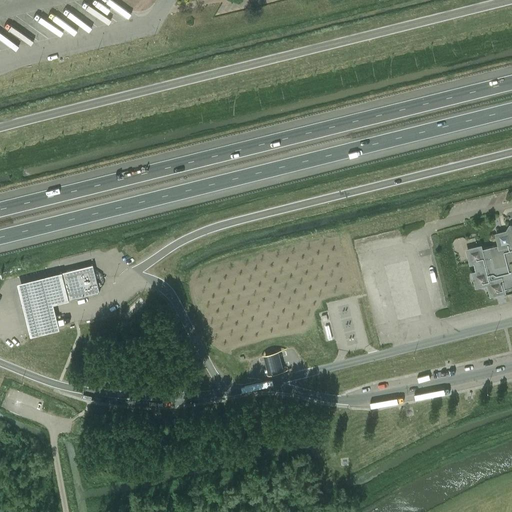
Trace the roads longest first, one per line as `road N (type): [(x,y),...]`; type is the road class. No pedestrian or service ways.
road 1 (motorway): [(511,83),(0,210)]
road 2 (motorway): [(0,237),(511,110)]
road 3 (unclassified): [(66,511),(52,423),(10,407)]
road 4 (unknown): [(126,278),(113,272),(0,300)]
